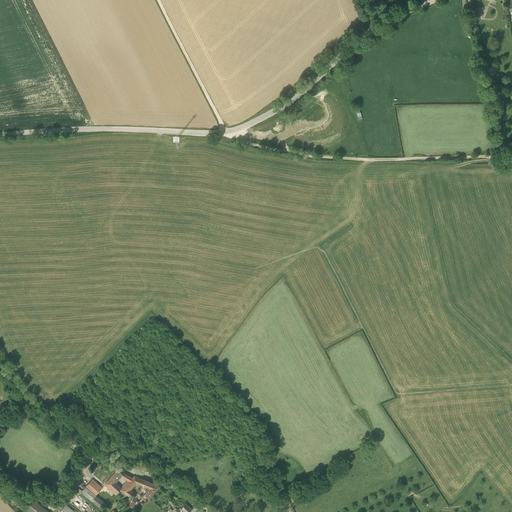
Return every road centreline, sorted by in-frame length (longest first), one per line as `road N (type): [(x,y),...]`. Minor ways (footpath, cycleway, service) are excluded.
road 1 (unclassified): [(0,135),(243,127),(290,101),(358,41),(423,4)]
road 2 (track): [(178,282),(188,295),(320,248),(396,392),(511,384)]
road 3 (track): [(226,132),(304,155),(511,157)]
road 4 (unclassified): [(211,511),(181,490),(67,440),(24,402),(0,364)]
road 5 (track): [(457,166),(497,155),(490,87),(467,0)]
road 6 (track): [(226,132),(159,0)]
